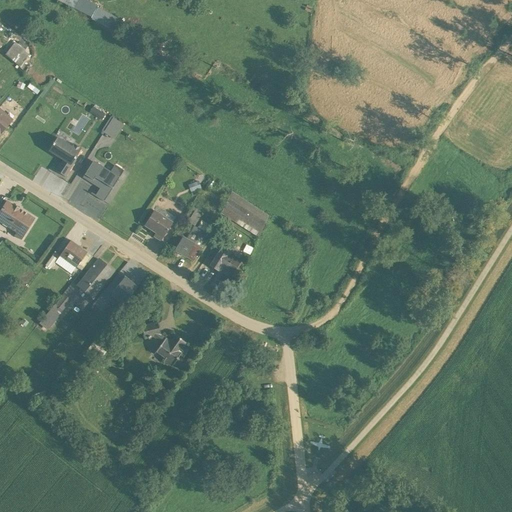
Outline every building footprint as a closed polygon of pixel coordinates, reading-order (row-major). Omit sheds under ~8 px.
[(80,0),(55,0),(55,1),(91,18),(91,20),(116,33),(122,22),(80,0)] [(19,66),(30,55),(16,41),(5,52),(19,66)] [(93,106),(89,112),(103,120),(106,113),(93,106)] [(0,134),(13,120),(0,109),(0,134)] [(115,139),(125,124),(113,116),(104,131),(115,139)] [(73,144),(71,147),(57,138),(48,152),(62,161),(60,164),(59,163),(54,171),(64,177),(72,166),(71,165),(81,149),(73,144)] [(93,162),(82,178),(99,189),(95,196),(104,201),(123,171),(115,165),(110,172),(93,162)] [(220,214),(257,237),(267,216),(232,193),(231,193),(220,214)] [(34,219),(7,201),(0,210),(0,223),(15,233),(13,236),(20,241),(34,219)] [(201,212),(192,207),(190,210),(189,210),(184,217),(189,220),(187,222),(194,226),(201,215),(200,215),(201,212)] [(161,216),(153,211),(143,226),(155,233),(153,237),(160,242),(175,218),(165,211),(161,216)] [(208,235),(212,228),(201,221),(197,228),(193,226),(186,239),(182,237),(173,252),(185,259),(186,258),(192,262),(208,235)] [(55,263),(71,274),(86,253),(70,241),(59,256),(60,257),(55,263)] [(233,248),(224,242),(210,266),(218,272),(220,269),(231,275),(241,261),(235,257),(235,255),(235,254),(237,251),(233,248)] [(56,259),(52,256),(44,266),(49,269),(56,259)] [(78,295),(88,303),(91,299),(92,299),(113,272),(98,260),(75,286),(81,290),(78,295)] [(106,298),(120,309),(136,288),(132,284),(132,283),(124,277),(106,298)] [(57,326),(75,304),(63,294),(38,324),(42,327),(40,329),(43,332),(45,330),(50,334),(52,332),(54,334),(58,328),(57,326)] [(179,356),(182,358),(188,351),(183,347),(185,344),(173,335),(168,341),(160,335),(156,323),(140,326),(144,340),(152,337),(161,344),(155,352),(164,359),(162,361),(170,367),(179,356)] [(107,345),(97,337),(79,361),(89,369),(107,345)]
